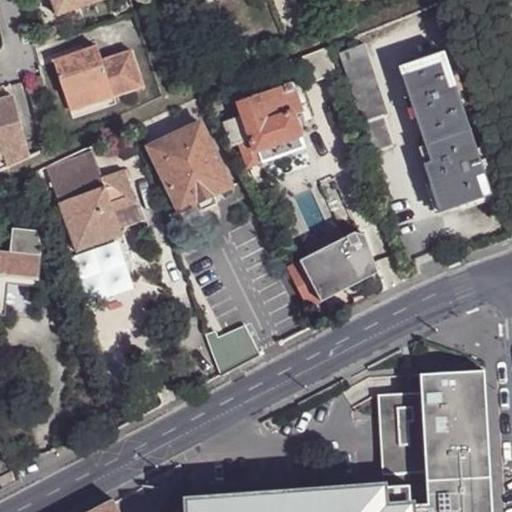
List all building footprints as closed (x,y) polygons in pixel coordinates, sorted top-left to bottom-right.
[(52,0),(58,17),(107,0),(52,0)] [(454,10),(450,0),(446,0),(439,3),(443,14),(454,10)] [(87,44),(52,56),(68,100),(110,85),(114,98),(144,87),(132,52),(103,62),(98,47),(89,50),(87,44)] [(340,54),(373,152),(393,145),(383,116),(388,114),(364,44),(340,54)] [(310,84),(337,75),(327,47),(302,57),(310,84)] [(399,67),(426,146),(431,162),(425,165),(441,214),(492,195),(460,99),(455,82),(444,51),(399,67)] [(481,92),(476,76),(473,77),(473,76),(455,82),(460,99),(479,93),(481,92)] [(257,152),(301,137),(294,117),(302,114),(292,84),(239,102),(244,117),(225,123),(233,147),(244,143),(249,168),(262,164),(257,152)] [(110,85),(68,100),(72,113),(114,98),(110,85)] [(14,98),(0,101),(0,154),(3,154),(7,168),(30,158),(14,98)] [(199,204),(214,197),(232,188),(202,124),(151,149),(180,212),(199,204)] [(305,149),(301,137),(257,152),(262,164),(305,149)] [(431,162),(426,146),(419,149),(425,165),(431,162)] [(47,170),(78,255),(124,238),(118,222),(140,215),(124,172),(103,179),(93,154),(47,170)] [(218,205),(214,197),(199,204),(203,211),(218,205)] [(14,232),(11,259),(38,262),(38,264),(42,265),(43,251),(38,234),(14,232)] [(356,234),(288,269),(309,311),(379,274),(366,237),(356,234)] [(124,238),(78,255),(81,265),(128,249),(124,238)] [(38,262),(11,259),(0,257),(0,313),(1,313),(2,313),(6,279),(36,282),(36,280),(38,264),(38,262)] [(221,378),(261,358),(245,328),(218,340),(224,354),(214,359),(221,378)] [(206,335),(214,359),(224,354),(218,340),(214,331),(206,335)] [(492,511),(485,370),(421,373),(422,392),(426,472),(428,505),(428,511),(492,511)] [(426,472),(422,392),(378,395),(382,475),(426,472)] [(0,482),(4,489),(18,483),(13,470),(0,476),(0,482)] [(190,501),(190,511),(385,511),(386,508),(384,488),(190,501)] [(119,511),(113,499),(88,511),(119,511)]
